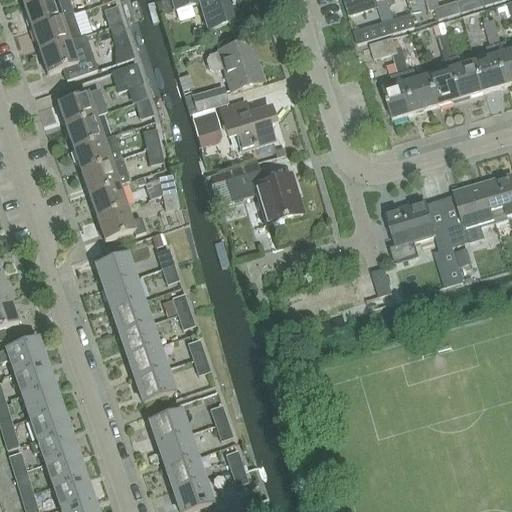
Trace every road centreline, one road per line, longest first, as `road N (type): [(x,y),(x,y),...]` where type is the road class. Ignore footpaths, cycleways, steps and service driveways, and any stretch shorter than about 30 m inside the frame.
road 1 (residential): [(127,511),(0,113)]
road 2 (residential): [(351,171),(299,0)]
road 3 (residential): [(511,132),(380,172),(351,171)]
